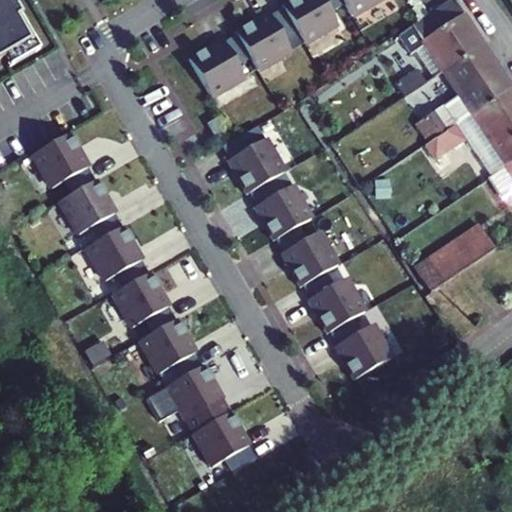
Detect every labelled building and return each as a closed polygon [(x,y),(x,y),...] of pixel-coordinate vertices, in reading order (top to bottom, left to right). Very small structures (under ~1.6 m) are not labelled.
[(0,0),(0,60),(5,58),(29,44),(16,20),(20,18),(9,0),(0,0)] [(296,32),(303,45),(336,25),(329,13),(344,5),(340,0),(323,0),(322,1),(321,0),(297,0),(297,1),(296,0),(292,0),(281,7),(282,9),(296,32)] [(340,0),(344,5),(351,17),(380,0),(340,0)] [(453,0),(451,0),(398,37),(410,55),(414,53),(423,46),(442,73),(443,73),(484,45),(453,0)] [(269,16),(283,40),(296,32),(282,9),(269,16)] [(268,14),(249,25),(250,27),(269,16),(268,14)] [(236,36),(257,71),(303,45),(296,32),(283,40),(269,16),(250,27),(249,25),(235,34),(236,36)] [(315,44),(321,53),(347,37),(341,28),(315,44)] [(188,60),(210,98),(257,71),(236,36),(223,43),(204,54),(203,52),(188,60)] [(5,58),(11,67),(39,51),(33,41),(29,44),(5,58)] [(222,41),(203,52),(204,54),(223,43),(222,41)] [(459,97),(444,107),(456,126),(511,88),(511,87),(484,45),(443,73),(459,97)] [(414,53),(432,80),(442,73),(423,46),(414,53)] [(404,99),(426,84),(417,71),(395,86),(404,99)] [(469,139),(493,176),(511,163),(511,88),(456,126),(447,132),(429,144),(426,147),(436,162),(469,139)] [(447,132),(456,126),(444,107),(435,113),(447,132)] [(416,125),(429,144),(447,132),(435,113),(416,125)] [(216,120),(206,125),(216,141),(224,137),(225,136),(216,120)] [(70,134),(32,156),(52,190),(63,183),(71,196),(95,182),(87,169),(76,150),(78,149),(70,134)] [(272,181),(284,174),(264,141),(253,148),(245,134),(221,148),(229,161),(240,181),(237,182),(246,196),(248,195),(272,181)] [(78,149),(76,150),(87,169),(90,168),(78,149)] [(229,161),(226,163),(237,182),(240,181),(229,161)] [(501,198),(511,190),(511,163),(493,176),(488,179),(501,198)] [(71,196),(59,203),(78,236),(90,230),(97,242),(121,229),(114,216),(103,196),(105,195),(97,181),(95,182),(71,196)] [(299,228),(310,221),(291,187),(280,194),(272,181),(248,195),(255,208),(266,227),(264,228),(272,243),(275,241),(299,228)] [(105,195),(103,196),(114,216),(116,214),(105,195)] [(255,208),(253,209),(264,228),(266,227),(255,208)] [(484,235),(478,226),(457,240),(463,249),(484,235)] [(97,242),(86,249),(105,283),(117,276),(124,289),(148,275),(141,262),(130,243),(132,242),(124,227),(121,229),(97,242)] [(299,228),(275,241),(282,254),(306,241),(299,228)] [(325,274),(337,267),(318,234),(306,241),(282,254),(293,274),(291,275),(299,289),(301,288),(325,274)] [(495,251),(484,235),(463,249),(457,240),(442,250),(459,275),(495,251)] [(132,242),(130,243),(141,262),(143,261),(132,242)] [(445,285),(459,275),(442,250),(428,260),(445,285)] [(282,254),(280,256),(291,275),(293,274),(282,254)] [(430,294),(445,285),(428,260),(413,269),(430,294)] [(124,289),(113,296),(132,329),(144,322),(151,335),(175,321),(168,308),(157,289),(159,288),(151,274),(148,275),(124,289)] [(325,274),(301,288),(309,301),(333,287),(325,274)] [(352,321),(364,314),(345,280),(333,287),(309,301),(320,320),(318,321),(326,336),(328,334),(352,321)] [(159,288),(157,289),(168,308),(170,307),(159,288)] [(307,302),(318,321),(320,320),(309,301),(307,302)] [(151,335),(139,342),(159,376),(170,369),(178,382),(202,368),(194,355),(183,336),(186,335),(177,320),(175,321),(151,335)] [(353,382),(391,360),(371,327),(360,334),(352,321),(328,334),(336,347),(347,367),(344,368),(353,382)] [(183,336),(194,355),(197,354),(186,335),(183,336)] [(333,349),(344,368),(347,367),(336,347),(333,349)] [(178,382),(166,388),(185,422),(197,415),(205,428),(229,414),(221,401),(210,382),(212,381),(204,367),(202,368),(178,382)] [(210,382),(221,401),(223,400),(212,381),(210,382)] [(205,428),(193,435),(212,468),(224,462),(248,448),(237,429),(239,427),(231,413),(229,414),(205,428)] [(237,429),(248,448),(250,447),(239,427),(237,429)] [(224,462),(231,475),(255,461),(248,448),(224,462)]
